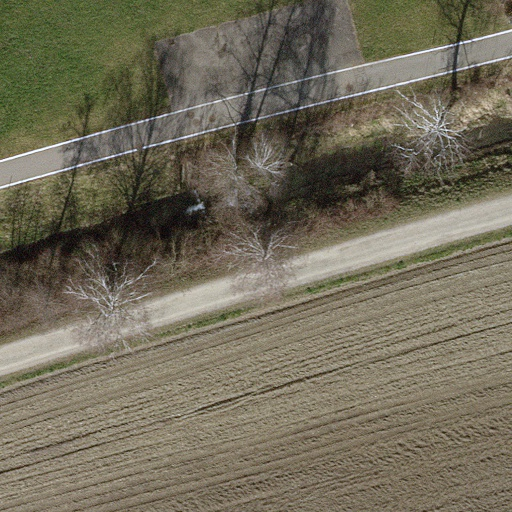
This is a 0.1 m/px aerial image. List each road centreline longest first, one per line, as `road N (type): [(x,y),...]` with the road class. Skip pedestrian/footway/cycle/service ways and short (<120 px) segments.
road 1 (track): [(511,215),(0,368)]
road 2 (track): [(0,178),(511,39)]
